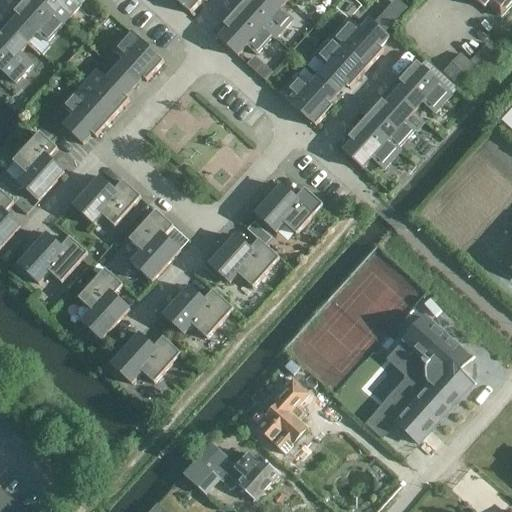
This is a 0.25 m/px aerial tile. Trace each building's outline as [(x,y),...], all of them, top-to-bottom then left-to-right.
[(64,25),(35,0),(27,0),(14,15),(18,18),(9,27),(29,45),(38,36),(47,44),(64,25)] [(35,0),(64,25),(64,26),(80,7),(72,0),(35,0)] [(173,0),(190,15),(204,0),(173,0)] [(289,1),(287,0),(247,0),(240,8),(276,40),(292,22),(280,11),(289,1)] [(401,0),(394,0),(377,18),(388,28),(408,6),(401,0)] [(511,0),(475,0),(475,1),(485,9),(488,6),(501,18),(511,5),(511,0)] [(276,40),(240,8),(224,27),(227,30),(218,40),(238,58),(247,48),(256,56),(272,39),(275,41),(276,40)] [(360,32),(348,21),(331,39),(367,71),(383,53),(380,50),(389,39),(369,22),(360,32)] [(29,45),(9,27),(0,37),(0,36),(0,71),(15,85),(32,66),(20,55),(29,45)] [(123,62),(115,72),(134,89),(143,80),(146,83),(164,64),(131,34),(114,54),(123,62)] [(367,71),(331,39),(314,58),(324,66),(315,76),(338,96),(346,87),(350,90),(367,71)] [(487,44),(470,63),(479,71),(496,53),(487,44)] [(444,74),(462,91),(479,72),(460,55),(444,74)] [(403,87),(394,96),(414,114),(422,105),(432,113),(449,94),(416,64),(399,83),(403,87)] [(97,73),(80,91),(112,121),(129,102),(126,99),(134,89),(115,72),(106,81),(97,73)] [(338,96),(315,76),(306,86),(296,78),(280,96),(315,128),(333,109),(329,106),(338,96)] [(80,91),(63,110),(73,119),(64,129),(83,146),(92,136),(96,139),(112,121),(80,91)] [(382,102),(365,121),(400,153),(401,152),(398,150),(414,132),(405,124),(414,114),(394,96),(385,106),(382,102)] [(198,171),(224,190),(254,146),(204,111),(201,117),(222,132),(212,145),(215,147),(198,171)] [(365,121),(348,140),(352,143),(343,153),(362,171),(372,160),(384,171),(400,153),(365,121)] [(26,176),(15,187),(36,206),(64,174),(49,161),(57,151),(40,135),(13,164),(26,176)] [(99,180),(71,211),(92,229),(102,218),(115,229),(141,200),(123,184),(114,193),(99,180)] [(281,187),(255,216),(277,235),(285,226),(296,237),(323,208),(305,191),(296,201),(281,187)] [(0,193),(0,251),(20,229),(5,215),(14,206),(0,193)] [(142,254),(131,265),(152,284),(180,252),(165,239),(174,229),(156,213),(129,242),(142,254)] [(46,236),(38,245),(18,267),(39,286),(49,274),(62,285),(88,256),(70,240),(61,249),(46,236)] [(259,242),(250,252),(235,238),(209,267),(231,286),(239,277),(250,288),(277,258),(259,242)] [(511,247),(500,261),(511,271),(511,247)] [(105,272),(78,301),(91,312),(81,324),(101,342),(129,311),(114,298),(123,288),(105,272)] [(189,289),(163,317),(184,336),(192,328),(204,338),(231,309),(213,293),(204,303),(189,289)] [(439,328),(436,328),(426,319),(420,325),(415,325),(409,331),(409,337),(404,342),(424,360),(421,363),(426,367),(425,371),(426,379),(427,384),(430,386),(396,424),(419,445),(441,421),(445,421),(449,417),(448,413),(453,408),(456,408),(460,404),(460,400),(474,384),(471,382),(473,377),(472,369),(471,364),(473,362),(458,348),(458,345),(454,341),(450,341),(444,335),(444,332),(439,328)] [(139,336),(111,367),(132,386),(142,374),(154,385),(181,356),(163,340),(154,350),(139,336)] [(294,446),(307,431),(290,416),(308,396),(292,382),(273,404),(276,407),(265,418),(268,421),(257,433),(272,445),(281,435),(294,446)] [(232,466),(219,481),(231,492),(237,485),(256,503),(279,477),(259,459),(256,462),(249,456),(236,470),(232,466)] [(19,511),(0,494),(0,511),(19,511)]
